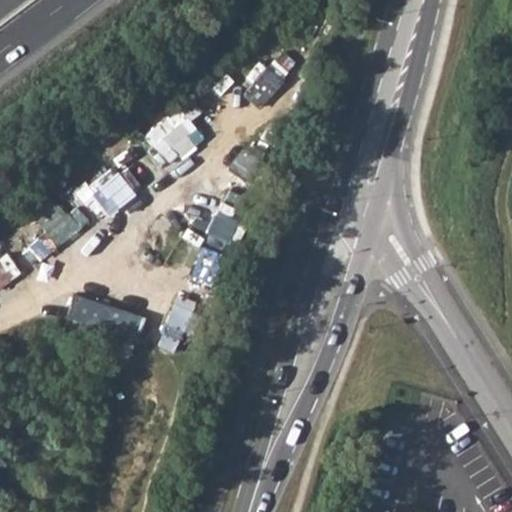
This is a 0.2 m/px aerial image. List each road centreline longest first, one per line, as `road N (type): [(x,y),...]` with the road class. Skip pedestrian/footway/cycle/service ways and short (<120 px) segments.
road 1 (tertiary): [(251,511),(345,309),(434,0)]
road 2 (tertiary): [(400,0),(247,511)]
road 3 (track): [(259,113),(0,288)]
